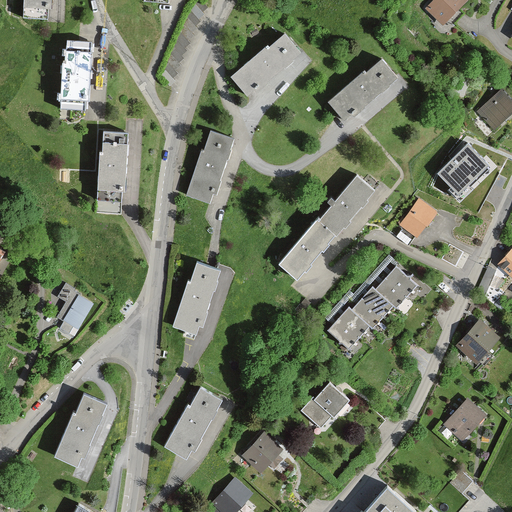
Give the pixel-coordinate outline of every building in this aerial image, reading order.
[(50,10),(50,0),(20,0),(20,19),(46,20),(47,10),(50,10)] [(467,0),(436,0),(426,9),(444,27),(469,2),(467,0)] [(256,93),(300,53),(282,35),(268,48),(266,45),(229,78),(247,97),(254,91),(256,93)] [(89,102),(91,43),(65,42),(64,62),(60,62),(59,111),(85,112),(85,102),(89,102)] [(354,115),(399,76),(382,57),(367,69),(365,66),(327,99),(344,118),(352,112),(354,115)] [(494,131),(511,114),(511,102),(501,90),(477,111),(494,131)] [(215,196),(235,140),(211,132),(204,150),(200,148),(184,195),(208,204),(211,195),(215,196)] [(125,193),(127,134),(101,133),(101,152),(97,152),(95,213),(121,213),(122,193),(125,193)] [(488,167),(468,146),(438,174),(458,195),(488,167)] [(357,174),(318,221),(335,237),(376,188),(357,174)] [(416,199),(399,225),(421,240),(438,214),(416,199)] [(335,237),(318,221),(280,262),(297,277),(335,237)] [(455,267),(462,253),(447,244),(439,258),(455,267)] [(511,248),(497,266),(511,279),(511,248)] [(187,283),(172,327),(197,336),(200,327),(203,327),(221,271),(201,264),(196,263),(190,283),(187,283)] [(484,296),(496,269),(488,265),(477,290),(484,296)] [(417,286),(395,266),(374,290),(393,306),(396,309),(417,286)] [(95,300),(67,283),(59,295),(67,300),(50,327),(71,340),(95,300)] [(374,290),(371,287),(350,310),(370,327),(372,329),(393,306),(374,290)] [(350,310),(348,308),(327,331),(348,351),(370,327),(350,310)] [(500,340),(479,321),(455,347),(476,366),(500,340)] [(326,427),(349,402),(330,384),(314,402),(307,410),(326,427)] [(190,403),(167,444),(190,457),(195,448),(197,450),(226,398),(203,385),(192,404),(190,403)] [(74,410),(56,454),(81,464),(84,455),(87,456),(109,401),(85,391),(77,411),(74,410)] [(468,399),(444,425),(463,442),(486,416),(468,399)] [(263,432),(241,456),(260,474),(269,464),(274,469),(283,459),(279,455),(283,451),(263,432)] [(461,470),(450,482),(462,492),(471,482),(473,480),(461,470)] [(236,511),(253,494),(234,478),(211,504),(221,511),(236,511)] [(462,492),(450,482),(431,504),(439,511),(456,511),(469,498),(462,492)] [(414,511),(388,488),(365,511),(414,511)] [(95,511),(79,503),(74,511),(95,511)]
